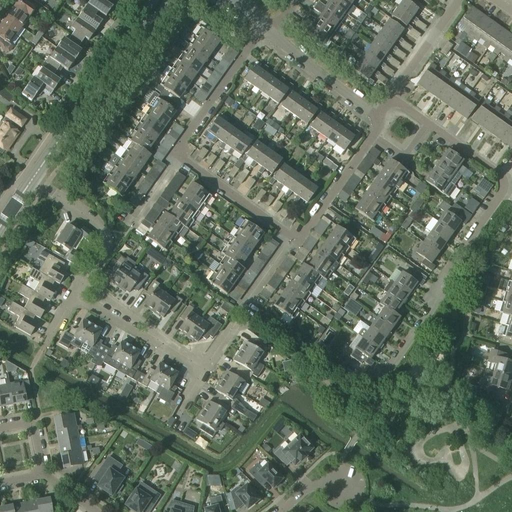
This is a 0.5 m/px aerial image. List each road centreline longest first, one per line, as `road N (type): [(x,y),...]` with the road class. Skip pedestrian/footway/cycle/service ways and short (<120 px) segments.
road 1 (residential): [(396,361),(503,186),(497,173),(427,124)]
road 2 (residential): [(297,239),(178,156),(266,28)]
road 3 (tertiary): [(33,176),(129,36)]
road 4 (residential): [(79,290),(103,254),(101,230),(33,176)]
road 5 (residential): [(203,369),(79,290)]
road 6 (residential): [(376,120),(266,28)]
road 7 (residential): [(297,239),(374,136)]
